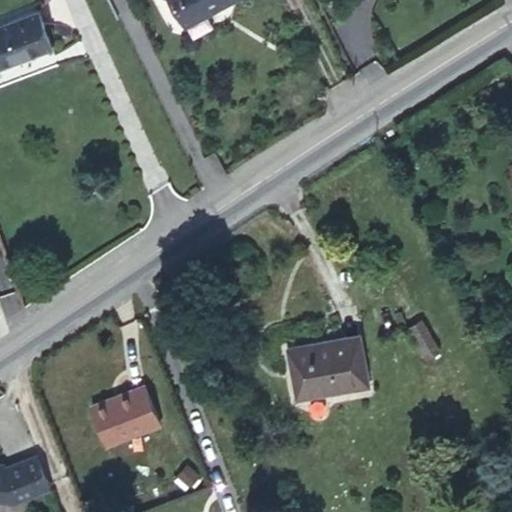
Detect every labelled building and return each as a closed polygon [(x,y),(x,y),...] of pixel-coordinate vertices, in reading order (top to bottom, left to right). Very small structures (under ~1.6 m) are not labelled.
[(205,12),(227,0),(172,0),(185,23),(193,37),(212,26),(205,12)] [(51,47),(37,9),(0,23),(0,62),(29,52),(30,55),(51,47)] [(407,327),(426,358),(440,350),(422,319),(407,327)] [(287,347),(296,399),(369,385),(360,334),(287,347)] [(146,388),(144,384),(131,389),(133,394),(146,388)] [(107,444),(160,423),(146,388),(133,394),(131,389),(91,405),(107,444)] [(46,477),(37,454),(24,459),(33,483),(46,477)] [(13,502),(50,487),(46,477),(33,483),(24,459),(6,467),(4,465),(5,464),(0,462),(0,495),(12,497),(13,502)] [(177,476),(189,486),(199,474),(188,464),(177,476)]
